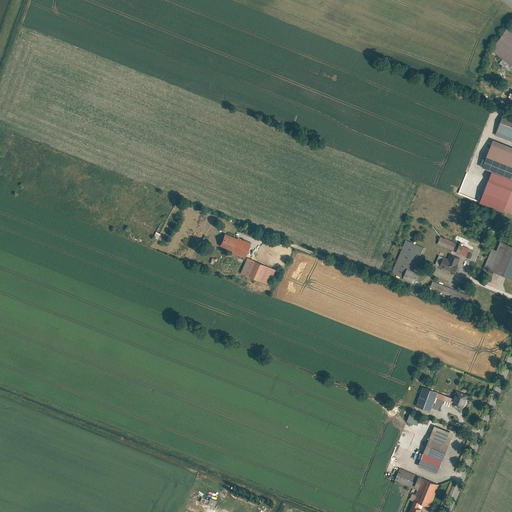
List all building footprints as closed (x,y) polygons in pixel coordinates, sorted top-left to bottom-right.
[(511,69),(511,26),(510,24),(490,49),(502,58),(499,62),(511,71),(511,69)] [(511,116),(499,111),(491,132),(511,139),(511,116)] [(511,173),(511,145),(488,137),(478,164),(511,176),(511,173)] [(236,238),(224,233),(219,245),(231,250),(230,252),(244,258),(250,243),(237,237),(236,238)] [(418,244),(401,237),(388,270),(410,279),(414,270),(409,268),(418,244)] [(466,256),(469,248),(439,237),(436,245),(466,256)] [(511,268),(511,244),(496,238),(492,247),(487,245),(480,264),(509,276),(511,268)] [(459,259),(440,252),(435,265),(454,272),(459,259)] [(275,269),(247,257),(240,272),(268,284),(275,269)] [(454,296),(456,291),(431,281),(428,289),(445,295),(446,292),(454,296)] [(436,392),(422,387),(415,404),(430,410),(435,396),(436,392)] [(462,408),(467,394),(456,390),(453,398),(451,402),(451,404),(462,408)] [(436,392),(435,396),(451,402),(453,398),(436,392)] [(420,416),(410,412),(407,420),(417,424),(420,416)] [(453,433),(434,425),(429,437),(447,445),(453,433)] [(447,445),(429,437),(423,452),(441,460),(447,445)] [(441,460),(423,452),(418,465),(436,473),(441,460)] [(394,480),(412,487),(417,475),(399,468),(394,480)] [(412,487),(418,490),(423,477),(417,475),(412,487)] [(438,484),(423,477),(418,490),(416,494),(414,499),(419,501),(429,506),(438,484)] [(200,497),(199,501),(213,507),(216,501),(209,498),(208,500),(200,497)] [(419,501),(414,499),(408,511),(420,511),(421,509),(417,507),(419,501)]
